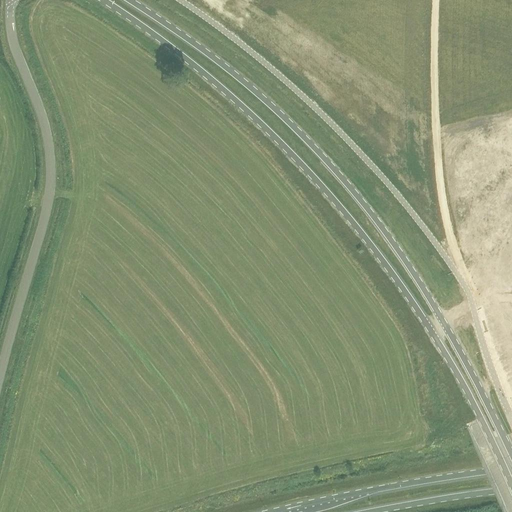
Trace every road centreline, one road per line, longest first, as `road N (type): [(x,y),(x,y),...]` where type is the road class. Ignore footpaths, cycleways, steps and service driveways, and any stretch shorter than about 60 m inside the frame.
road 1 (secondary): [(104,0),(200,69),(283,145),(345,212),(431,328)]
road 2 (secondary): [(442,321),(327,161),(235,74),(128,0)]
road 3 (unclassified): [(11,4),(15,46),(45,126),(50,184),(0,376)]
road 4 (track): [(462,282),(440,186),(436,0)]
road 5 (unknown): [(438,158),(385,99),(254,12)]
road 6 (primary): [(511,470),(287,511)]
road 7 (secondary): [(431,328),(511,486)]
road 8 (secondary): [(511,454),(442,321)]
road 9 (primary): [(371,511),(511,489)]
